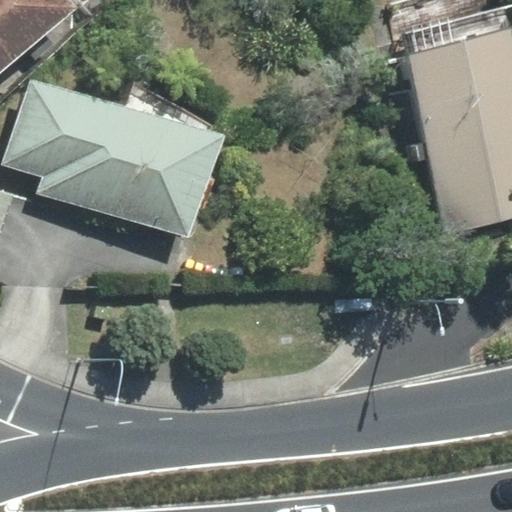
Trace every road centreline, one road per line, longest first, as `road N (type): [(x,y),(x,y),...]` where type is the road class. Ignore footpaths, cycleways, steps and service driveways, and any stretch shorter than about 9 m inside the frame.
road 1 (secondary): [(160,444),(407,416),(511,394)]
road 2 (primary): [(0,389),(160,444)]
road 3 (secondary): [(0,472),(160,444)]
